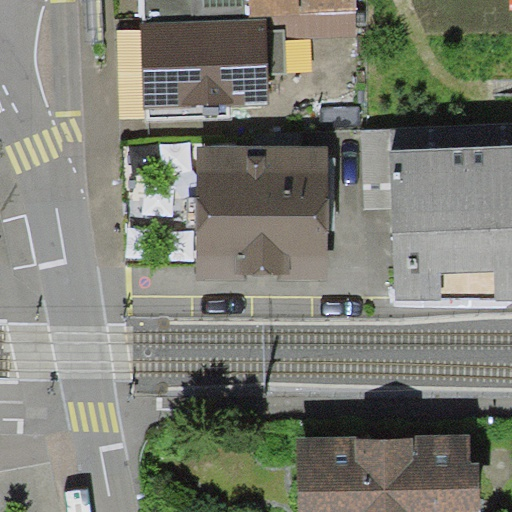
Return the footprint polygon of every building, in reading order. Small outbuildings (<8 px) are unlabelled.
[(312,0),(274,0),(275,15),(313,14),(312,0)] [(280,96),(275,15),(160,22),(165,103),(280,96)] [(511,155),(449,156),(403,157),(406,315),(511,312),(511,155)] [(339,168),(191,167),(191,286),(339,287),(339,168)] [(478,511),(480,446),(309,443),(307,511),(478,511)]
